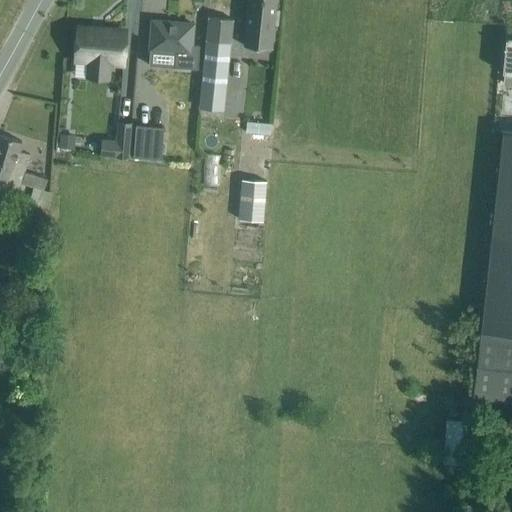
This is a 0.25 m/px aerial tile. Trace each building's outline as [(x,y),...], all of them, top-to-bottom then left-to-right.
[(274,24),(277,24),(279,11),(275,11),(276,0),(248,0),(244,46),(271,48),(274,24)] [(207,40),(202,85),(228,88),(233,43),(235,19),(209,17),(207,40)] [(150,50),(149,65),(174,67),(198,69),(200,46),(192,45),(193,24),(152,21),(150,50)] [(78,28),(76,59),(90,60),(89,77),(108,79),(109,61),(124,63),(126,32),(78,28)] [(511,39),(506,39),(502,72),(504,73),(503,84),(511,84),(511,39)] [(269,134),(270,123),(247,121),(246,131),(269,134)] [(118,123),(116,158),(129,159),(132,124),(118,123)] [(136,125),(133,157),(162,159),(164,128),(136,125)] [(511,132),(502,131),(480,330),(511,333),(511,132)] [(60,132),(60,147),(74,147),(75,133),(60,132)] [(0,193),(16,198),(21,183),(44,190),(47,179),(24,171),(30,154),(19,151),(22,142),(0,134),(0,193)] [(262,219),(266,179),(242,177),(238,217),(262,219)] [(511,333),(480,330),(473,397),(511,401),(511,333)]
